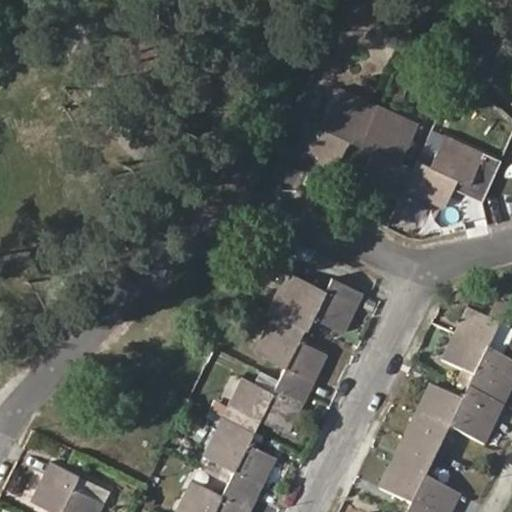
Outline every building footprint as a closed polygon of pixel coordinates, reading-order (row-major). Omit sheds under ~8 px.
[(429,40),(429,39),(416,26),(415,28),(429,40)] [(402,56),(418,64),(429,40),(415,28),(402,56)] [(465,110),(476,118),(491,97),(480,87),(465,110)] [(491,97),(491,96),(480,87),(491,97)] [(336,172),(350,141),(361,147),(380,106),(342,88),(323,128),(309,122),(295,154),(336,172)] [(415,169),(403,163),(421,125),(380,106),(361,147),(373,152),(359,183),(400,202),(405,191),(415,169)] [(405,191),(445,209),(454,190),(458,180),(469,185),(483,153),(448,137),(434,167),(420,160),(415,169),(405,191)] [(454,190),(465,195),(469,185),(458,180),(454,190)] [(314,317),(345,333),(365,294),(332,279),(326,291),(287,273),(270,305),(309,325),(314,317)] [(329,354),(302,340),(309,325),(270,305),(268,310),(274,313),(255,352),(287,367),(282,377),(302,387),(311,391),(329,354)] [(505,358),(488,349),(500,322),(467,305),(455,331),(475,342),(470,350),(501,367),(505,358)] [(511,361),(505,358),(501,367),(470,350),(475,342),(455,331),(441,360),(472,376),(467,386),(505,405),(511,390),(511,361)] [(261,420),(290,434),(311,391),(302,387),(282,377),(274,393),(243,377),(226,412),(253,425),(257,427),(261,420)] [(468,437),(485,445),(505,405),(467,386),(460,401),(429,384),(416,410),(436,420),(443,407),(474,424),(468,437)] [(436,420),(416,410),(404,437),(437,453),(449,427),(468,437),(474,424),(443,407),(436,420)] [(278,457),(250,443),(257,427),(253,425),(226,412),(205,455),(236,470),(232,479),(260,493),(278,457)] [(444,488),(425,478),(437,453),(404,437),(392,462),(411,471),(406,482),(439,498),(444,488)] [(102,511),(106,504),(74,488),(80,476),(50,461),(32,500),(55,511),(102,511)] [(444,488),(439,498),(406,482),(411,471),(392,462),(379,489),(410,504),(406,511),(451,511),(459,496),(444,488)] [(250,511),(260,493),(232,479),(224,495),(191,481),(175,511),(250,511)]
